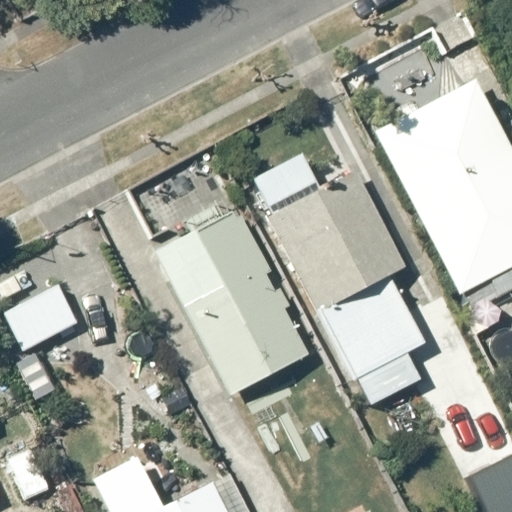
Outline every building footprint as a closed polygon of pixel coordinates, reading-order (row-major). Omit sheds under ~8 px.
[(511,146),(477,79),(451,93),(371,135),(455,294),(461,291),(472,311),(511,289),(511,282),(504,268),(511,264),(511,146)] [(417,345),(419,344),(418,343),(384,277),(400,268),(346,164),(314,181),(298,150),(245,178),(364,407),(416,379),(402,353),(417,345)] [(304,353),(228,206),(148,248),(224,395),(304,353)] [(0,273),(0,319),(1,319),(20,355),(86,320),(49,249),(0,273)] [(455,326),(418,343),(419,344),(417,345),(451,415),(489,397),(455,326)] [(54,486),(21,422),(0,433),(0,451),(25,501),(54,486)] [(221,511),(207,480),(162,502),(141,456),(92,479),(107,511),(221,511)] [(511,511),(511,499),(506,490),(471,511),(511,511)]
